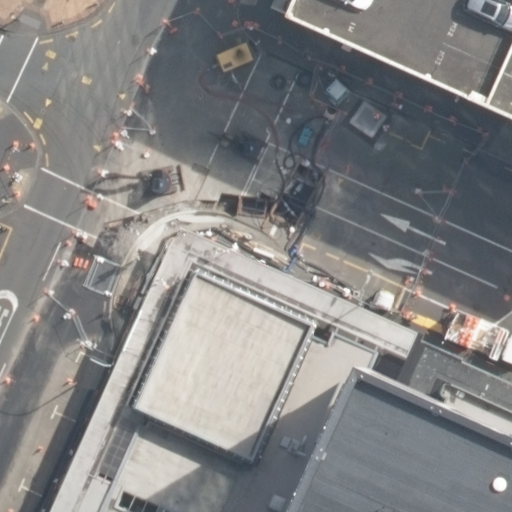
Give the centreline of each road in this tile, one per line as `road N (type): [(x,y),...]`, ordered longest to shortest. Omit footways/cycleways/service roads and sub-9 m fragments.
road 1 (unclassified): [(132,87),(511,251)]
road 2 (secondary): [(132,87),(0,399)]
road 3 (unclassified): [(132,87),(0,55)]
